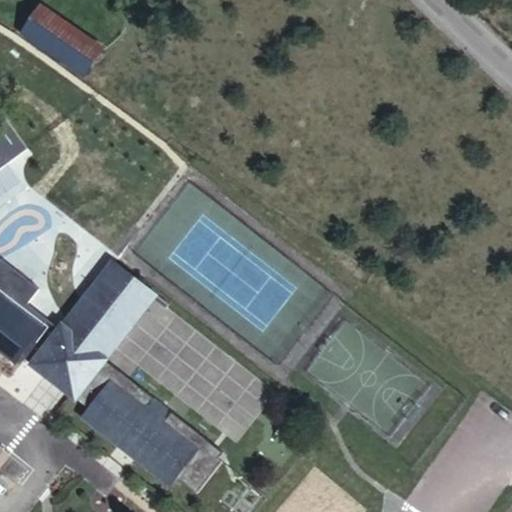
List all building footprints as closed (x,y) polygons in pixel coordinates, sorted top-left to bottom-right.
[(21,35),(84,82),(107,51),(44,5),(21,35)] [(157,157),(167,140),(109,103),(61,74),(63,70),(0,31),(0,70),(92,130),(99,120),(157,157)] [(86,191),(75,186),(19,160),(7,186),(75,219),(68,232),(111,251),(149,171),(106,151),(95,173),(86,191)] [(83,167),(75,186),(86,191),(95,173),(83,167)] [(98,292),(121,265),(110,256),(27,356),(82,402),(76,410),(161,481),(167,473),(188,490),(214,459),(210,456),(194,442),(199,437),(98,352),(128,317),(98,292)] [(150,290),(121,265),(98,292),(128,317),(150,290)] [(215,450),(199,437),(194,442),(210,456),(215,450)]
